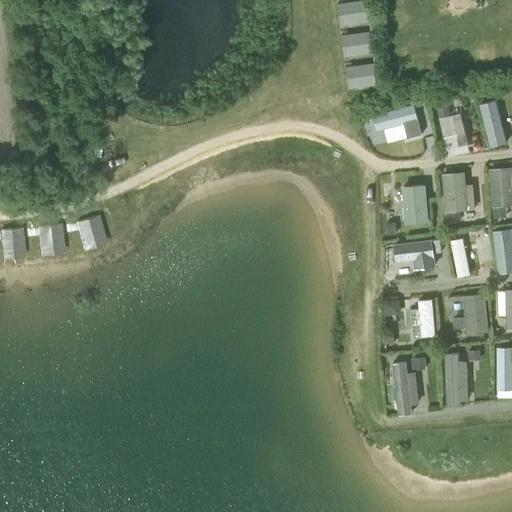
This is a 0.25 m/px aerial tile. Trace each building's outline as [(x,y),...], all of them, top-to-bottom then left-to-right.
[(353,0),(341,2),(345,24),(373,19),(369,0),(353,0)] [(348,56),(376,52),(373,29),(345,33),(348,56)] [(349,65),(353,88),(381,82),(376,60),(349,65)] [(419,103),(373,114),(377,130),(408,123),(411,135),(425,132),(419,103)] [(496,103),(483,107),(496,147),(509,143),(496,103)] [(446,154),(472,150),(466,112),(440,116),(446,154)] [(511,164),(495,166),(496,204),(511,203),(511,164)] [(445,209),(470,208),(468,169),(443,171),(445,209)] [(430,182),(405,183),(407,222),(431,221),(430,182)] [(87,247),(105,241),(96,214),(78,221),(87,247)] [(40,224),(42,253),(62,251),(60,223),(40,224)] [(1,228),(2,256),(22,256),(21,227),(1,228)] [(499,270),(511,269),(511,227),(496,228),(499,270)] [(453,237),(457,272),(479,270),(475,234),(453,237)] [(418,266),(441,265),(439,238),(397,240),(398,261),(417,260),(418,266)] [(488,292),(450,295),(451,325),(468,324),(469,331),(491,329),(488,292)] [(414,298),(416,336),(437,335),(435,297),(414,298)] [(511,389),(511,344),(499,345),(500,389),(511,389)] [(448,402),(473,401),(471,351),(446,352),(448,402)] [(425,357),(412,358),(413,370),(426,368),(425,357)]
